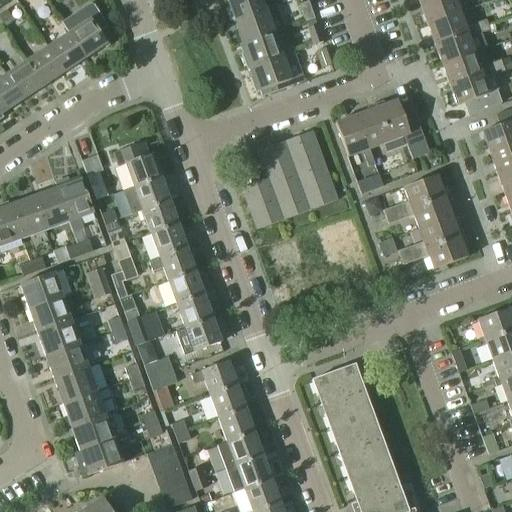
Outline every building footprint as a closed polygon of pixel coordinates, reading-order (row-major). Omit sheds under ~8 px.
[(225,0),(233,21),(265,10),(261,0),(225,0)] [(431,0),(419,4),(426,24),(460,12),(468,9),(464,0),(431,0)] [(314,19),(308,2),(299,5),(305,22),(314,19)] [(68,33),(68,34),(84,59),(106,44),(98,32),(107,26),(93,6),(89,5),(61,23),(68,33)] [(273,33),(265,10),(233,21),(242,45),(273,33)] [(6,11),(0,14),(0,23),(3,28),(14,22),(6,11)] [(460,12),(426,24),(433,45),(470,31),(472,37),(481,34),(477,23),(465,27),(460,13),(460,12)] [(485,20),(477,23),(481,34),(489,32),(485,20)] [(322,42),(316,25),(307,29),(313,45),(322,42)] [(470,31),(433,45),(440,65),(474,53),(469,38),(472,37),(470,31)] [(273,33),(242,45),(245,53),(241,54),(246,69),(282,56),(273,33)] [(68,34),(46,48),(63,73),(84,59),(68,34)] [(63,73),(46,48),(26,61),(43,87),(63,73)] [(331,65),(324,48),(316,52),(322,69),(331,65)] [(474,53),(440,65),(448,86),(482,74),(485,72),(487,77),(493,75),(496,74),(492,63),(488,65),(482,50),(474,53)] [(293,52),(282,56),(246,69),(246,70),(250,68),(253,76),(249,78),(255,93),(259,92),(261,97),(292,86),(285,66),(296,62),(293,52)] [(500,60),(492,63),(496,74),(504,71),(502,66),(500,60)] [(43,87),(26,61),(4,76),(21,101),(43,87)] [(482,74),(448,86),(456,107),(464,104),(468,115),(478,112),(501,103),(496,90),(492,92),(487,77),(485,72),(482,74)] [(0,112),(1,114),(21,101),(4,76),(0,78),(0,112)] [(368,150),(369,150),(403,137),(412,160),(429,154),(409,101),(398,105),(396,101),(356,116),(368,150)] [(480,132),(488,153),(511,143),(511,109),(499,114),(502,124),(480,132)] [(375,167),(368,150),(356,116),(334,124),(347,158),(362,152),(368,169),(375,167)] [(336,201),(311,132),(257,152),(267,179),(241,188),(256,230),(336,201)] [(122,164),(131,189),(159,179),(149,153),(145,154),(141,142),(110,153),(115,166),(122,164)] [(511,143),(488,153),(496,173),(511,167),(511,143)] [(511,167),(496,173),(503,194),(511,190),(511,167)] [(99,172),(86,177),(95,201),(108,197),(99,172)] [(382,212),(385,219),(444,197),(437,176),(402,189),(408,202),(382,212)] [(67,178),(54,183),(57,189),(69,223),(93,214),(81,180),(69,184),(67,178)] [(135,215),(140,213),(140,212),(167,202),(159,179),(131,189),(122,192),(131,217),(135,215)] [(57,189),(32,197),(45,231),(69,223),(57,189)] [(511,190),(503,194),(510,214),(511,213),(511,190)] [(32,197),(9,206),(21,240),(45,231),(32,197)] [(388,226),(413,217),(418,229),(452,217),(444,197),(385,219),(388,226)] [(377,199),(364,203),(369,217),(382,212),(377,199)] [(0,247),(21,240),(9,206),(7,202),(0,204),(0,247)] [(176,226),(167,202),(140,212),(140,213),(148,236),(176,226)] [(113,211),(100,215),(104,225),(116,221),(113,211)] [(397,252),(400,259),(459,237),(452,217),(418,229),(423,243),(397,252)] [(116,221),(104,225),(107,235),(118,231),(120,230),(118,225),(116,221)] [(184,249),(176,226),(148,236),(157,259),(184,249)] [(402,266),(428,257),(433,270),(467,258),(459,237),(400,259),(402,266)] [(88,241),(77,245),(81,256),(92,252),(88,241)] [(81,256),(77,245),(66,248),(70,261),(81,256)] [(161,270),(165,283),(193,272),(184,249),(157,259),(148,262),(152,273),(161,270)] [(40,258),(29,262),(34,274),(45,269),(40,258)] [(118,262),(121,272),(133,268),(130,258),(118,262)] [(34,274),(29,262),(18,266),(22,278),(34,274)] [(133,268),(121,272),(125,282),(137,277),(133,268)] [(84,275),(88,288),(106,281),(101,269),(84,275)] [(62,270),(19,285),(28,310),(62,297),(68,295),(65,286),(67,282),(62,270)] [(202,296),(193,272),(165,283),(174,307),(202,296)] [(106,281),(88,288),(93,300),(110,294),(106,281)] [(210,320),(202,296),(174,307),(182,330),(210,320)] [(70,321),(62,297),(28,310),(36,334),(70,321)] [(478,340),(479,343),(511,331),(511,312),(510,308),(476,320),(483,338),(478,340)] [(124,313),(123,313),(127,324),(139,319),(136,309),(124,313)] [(110,333),(123,329),(118,317),(106,322),(110,333)] [(143,328),(139,319),(127,324),(136,347),(151,341),(146,327),(143,328)] [(174,333),(182,355),(218,342),(210,320),(182,330),(183,330),(174,333)] [(79,345),(70,321),(36,334),(45,358),(79,345)] [(127,340),(123,329),(110,333),(114,345),(127,340)] [(485,346),(491,362),(511,354),(511,331),(479,343),(481,347),(485,346)] [(87,369),(79,345),(45,358),(54,381),(87,369)] [(493,380),(494,383),(511,376),(511,354),(491,362),(497,379),(493,380)] [(148,381),(172,372),(167,358),(143,367),(148,381)] [(200,373),(191,376),(194,385),(203,382),(209,396),(236,386),(236,385),(228,362),(200,372),(200,373)] [(462,362),(454,365),(458,374),(466,371),(462,362)] [(124,369),(128,380),(140,375),(136,364),(124,369)] [(393,489),(349,367),(311,381),(355,503),(350,505),(352,511),(420,511),(410,483),(393,489)] [(54,381),(62,405),(96,392),(87,369),(54,381)] [(177,383),(172,372),(148,381),(152,392),(177,383)] [(140,375),(128,380),(132,392),(144,387),(140,375)] [(500,387),(506,403),(511,400),(511,376),(494,383),(496,388),(500,387)] [(236,386),(209,396),(217,420),(245,409),(242,400),(245,399),(246,396),(242,383),(236,385),(236,386)] [(104,416),(96,392),(62,405),(71,429),(104,416)] [(485,401),(470,406),(473,414),(488,409),(485,401)] [(245,409),(217,420),(226,443),(254,433),(245,409)] [(141,416),(145,427),(157,422),(153,412),(141,416)] [(118,437),(115,429),(110,431),(104,416),(71,429),(79,452),(113,439),(118,437)] [(171,425),(174,436),(186,431),(182,421),(171,425)] [(157,422),(145,427),(149,439),(162,434),(157,422)] [(186,431),(174,436),(178,445),(190,440),(186,431)] [(226,443),(216,447),(225,470),(262,457),(259,447),(262,446),(264,443),(259,431),(253,433),(254,433),(226,443)] [(113,439),(79,452),(74,453),(78,466),(83,464),(88,476),(122,464),(113,440),(113,439)] [(150,466),(175,457),(171,445),(146,455),(150,466)] [(179,468),(175,457),(150,466),(154,477),(179,468)] [(262,457),(225,470),(233,494),(243,490),(271,480),(262,457)] [(183,479),(179,468),(154,477),(158,488),(183,479)] [(191,482),(204,478),(200,468),(188,472),(191,482)] [(487,475),(478,478),(483,490),(491,487),(487,475)] [(207,489),(204,478),(191,482),(195,493),(207,489)] [(188,490),(183,479),(158,488),(162,499),(188,490)] [(271,480),(243,490),(250,511),(257,511),(279,504),(271,480)] [(191,501),(188,490),(162,499),(166,510),(191,501)] [(79,511),(110,511),(102,498),(80,511),(79,511)]
